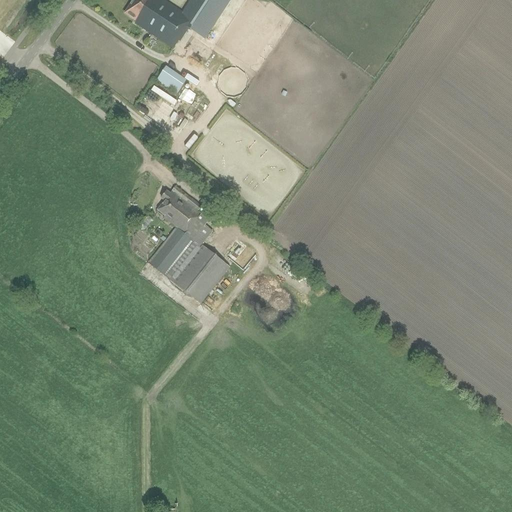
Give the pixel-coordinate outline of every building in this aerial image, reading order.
[(205,27),(220,3),(215,0),(192,0),(184,14),(162,0),(134,0),(125,15),(136,22),(134,24),(174,50),(179,42),(180,43),(189,29),(194,32),(200,24),(205,27)] [(157,81),(175,93),(184,79),(166,67),(157,81)] [(155,87),(152,91),(175,106),(178,101),(155,87)] [(176,187),(172,192),(171,192),(170,194),(166,191),(161,199),(164,202),(158,211),(165,216),(164,218),(177,228),(150,262),(200,303),(229,267),(201,245),(212,231),(205,225),(209,220),(202,215),(198,212),(202,207),(176,187)] [(155,232),(160,237),(163,233),(157,228),(155,232)]
